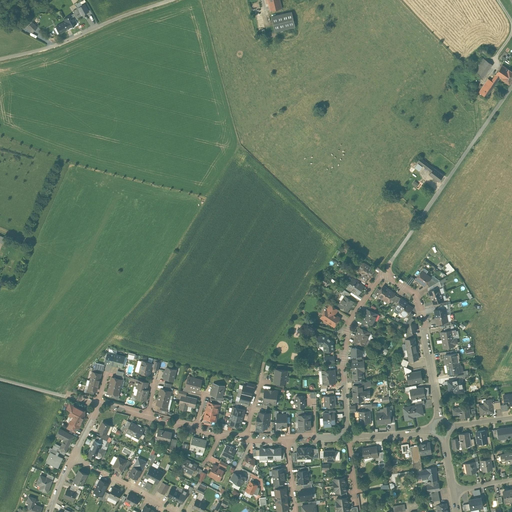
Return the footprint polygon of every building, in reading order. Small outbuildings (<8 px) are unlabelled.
[(279,0),(268,3),(269,6),(270,6),(271,10),(282,8),(280,2),(279,0)] [(88,12),(84,5),(83,5),(77,8),(81,15),(88,12)] [(77,8),(77,7),(76,7),(77,8),(73,11),(74,13),(71,15),(74,19),(81,15),(77,8)] [(291,12),(272,16),(273,24),(275,31),(294,27),(291,12)] [(69,28),(76,24),(74,19),(71,15),(64,19),(65,21),(69,28)] [(65,21),(57,26),(60,33),(69,28),(65,21)] [(32,22),(27,27),(27,28),(32,32),(36,27),(32,22)] [(480,69),(477,72),(483,77),(487,72),(484,70),(489,62),(486,60),(480,69)] [(489,62),(484,70),(487,72),(492,64),(489,62)] [(508,69),(502,65),(495,75),(500,78),(509,84),(511,79),(511,71),(509,69),(508,69)] [(488,78),(482,87),(479,92),(486,97),(500,78),(495,75),(491,81),(488,78)] [(434,168),(417,155),(410,165),(419,172),(424,166),(431,172),(434,168)] [(444,175),(434,168),(431,172),(429,174),(434,178),(437,181),(439,182),(444,175)] [(449,262),(445,265),(449,270),(446,272),(448,274),(454,269),(449,262)] [(373,269),(364,263),(361,263),(360,266),(359,266),(357,266),(356,267),(356,269),(358,270),(359,270),(362,272),(362,274),(361,275),(362,277),(366,279),(367,277),(370,277),(373,271),(373,269)] [(422,271),(422,270),(416,278),(417,280),(421,283),(421,282),(425,285),(430,277),(431,277),(426,273),(425,274),(422,271)] [(411,275),(407,282),(410,284),(415,278),(411,275)] [(329,282),(321,276),(318,281),(322,283),(327,286),(329,282)] [(437,282),(430,277),(426,283),(427,284),(429,287),(433,284),(437,282)] [(354,279),(353,278),(352,279),(349,284),(349,286),(352,288),(351,289),(351,290),(353,292),(354,291),(358,294),(364,285),(354,279)] [(389,289),(383,285),(377,294),(383,298),(389,289)] [(435,288),(428,291),(431,297),(441,294),(439,287),(435,288)] [(351,294),(344,289),(341,293),(341,294),(345,296),(348,298),(351,294)] [(395,294),(389,289),(383,298),(388,303),(391,299),(394,294),(395,294)] [(345,296),(341,294),(341,293),(337,291),(336,294),(335,298),(341,302),(345,296)] [(441,294),(431,297),(433,304),(443,300),(441,294)] [(348,298),(345,296),(341,302),(339,305),(341,307),(341,308),(341,309),(343,310),(344,310),(344,309),(347,311),(353,301),(348,298)] [(405,301),(401,298),(397,303),(395,306),(396,307),(396,308),(399,310),(400,309),(401,310),(406,303),(406,304),(407,302),(405,301)] [(406,303),(401,310),(400,311),(401,312),(402,314),(404,315),(405,315),(406,316),(409,311),(412,308),(406,304),(406,303)] [(337,309),(330,304),(328,308),(328,309),(327,310),(334,314),(337,309)] [(441,309),(434,310),(434,311),(435,317),(446,315),(445,308),(441,309)] [(368,309),(367,309),(364,316),(374,320),(377,314),(374,312),(368,309)] [(334,314),(327,310),(325,313),(324,313),(321,317),(329,322),(334,325),(334,326),(340,318),(334,314)] [(446,315),(435,317),(437,324),(443,322),(447,322),(447,321),(446,315)] [(374,320),(364,316),(361,322),(362,322),(369,325),(371,326),(374,320)] [(415,323),(410,324),(410,325),(407,329),(408,332),(412,332),(416,331),(415,323)] [(360,328),(357,334),(367,339),(370,332),(368,331),(360,328)] [(445,331),(441,332),(442,337),(443,342),(443,343),(444,348),(450,347),(449,345),(453,344),(454,346),(454,344),(457,343),(456,338),(453,338),(452,330),(445,331)] [(367,339),(357,334),(354,341),(355,341),(361,344),(364,345),(367,339)] [(333,342),(326,336),(322,336),(317,337),(317,336),(317,346),(323,345),(324,346),(324,352),(333,351),(333,342)] [(413,338),(405,339),(407,350),(416,348),(414,337),(413,338)] [(362,351),(356,348),(351,348),(352,356),(356,356),(362,356),(362,351)] [(416,348),(407,350),(409,361),(418,359),(416,348)] [(105,363),(113,365),(116,354),(108,352),(105,363)] [(451,354),(445,355),(446,365),(458,362),(457,363),(455,355),(455,353),(457,353),(451,354)] [(116,354),(113,365),(122,367),(125,356),(116,354)] [(152,363),(142,361),(140,368),(141,369),(141,372),(139,371),(139,372),(141,372),(141,373),(141,374),(143,374),(144,374),(144,373),(149,375),(152,363)] [(363,362),(352,362),(353,379),(362,378),(361,374),(363,373),(363,370),(364,370),(363,362)] [(458,362),(446,365),(448,365),(449,371),(448,371),(448,374),(456,373),(460,372),(459,366),(458,362)] [(176,369),(166,367),(163,378),(173,380),(175,373),(174,373),(174,370),(176,370),(176,369)] [(287,371),(275,369),(275,375),(286,377),(287,371)] [(99,373),(92,371),(92,372),(90,380),(99,382),(101,374),(99,373)] [(411,373),(406,374),(407,375),(408,374),(409,379),(408,380),(408,383),(422,381),(420,371),(411,373)] [(286,377),(275,375),(274,382),(286,383),(286,377)] [(116,378),(112,377),(110,385),(119,387),(121,380),(121,379),(116,378)] [(201,380),(193,378),(192,380),(188,379),(186,388),(191,389),(198,391),(201,380)] [(457,379),(456,379),(456,380),(454,381),(454,380),(447,381),(449,390),(457,389),(458,393),(464,392),(461,379),(461,378),(457,379)] [(99,382),(90,380),(88,389),(94,391),(96,391),(98,383),(99,382)] [(148,382),(139,380),(137,388),(139,388),(146,390),(148,382)] [(221,397),(224,387),(221,386),(220,384),(218,384),(217,384),(213,383),(213,386),(213,387),(213,389),(212,389),(211,394),(215,395),(221,397)] [(119,387),(110,385),(108,392),(112,393),(117,395),(118,395),(119,387)] [(253,388),(243,385),(242,390),(241,393),(251,395),(253,388)] [(416,389),(411,390),(413,399),(425,397),(423,387),(416,389)] [(146,390),(139,388),(137,393),(136,398),(137,398),(146,400),(148,390),(146,390)] [(363,396),(363,391),(362,388),(357,388),(353,388),(353,401),(359,401),(359,399),(363,399),(363,400),(363,396)] [(165,390),(161,389),(159,396),(169,399),(170,391),(171,391),(165,390)] [(277,390),(265,389),(264,393),(263,398),(264,399),(263,403),(275,404),(276,400),(277,395),(276,395),(277,390)] [(183,391),(179,390),(177,397),(181,398),(181,395),(182,394),(186,395),(186,392),(183,391)] [(251,395),(241,393),(240,397),(239,401),(249,403),(251,395)] [(196,399),(181,395),(181,398),(179,403),(181,403),(181,404),(180,408),(186,410),(187,405),(194,407),(196,399)] [(327,396),(324,396),(325,402),(326,402),(327,406),(335,406),(335,401),(334,401),(334,396),(334,395),(327,396)] [(169,399),(159,396),(157,404),(161,405),(167,407),(167,406),(169,399)] [(304,408),(304,396),(296,396),(296,400),(295,401),(295,403),(296,404),(296,408),(304,408)] [(492,400),(486,400),(486,404),(479,405),(480,414),(486,414),(486,413),(493,412),(493,413),(493,412),(493,407),(492,403),(492,400)] [(219,404),(209,402),(209,403),(207,410),(216,412),(219,404)] [(84,411),(70,403),(68,408),(72,410),(82,415),(84,411)] [(416,405),(408,407),(409,408),(405,409),(407,419),(405,419),(405,420),(413,418),(412,416),(418,415),(418,416),(423,415),(421,405),(421,404),(416,405)] [(244,409),(233,406),(231,413),(243,415),(244,409)] [(389,406),(384,407),(384,412),(376,413),(377,424),(377,422),(387,421),(387,423),(388,423),(387,422),(391,421),(391,422),(390,416),(390,411),(389,411),(389,406)] [(468,406),(459,407),(453,408),(453,414),(460,413),(461,417),(459,417),(459,418),(465,417),(465,415),(469,415),(469,416),(468,406)] [(82,415),(72,410),(70,414),(73,416),(70,422),(69,422),(78,427),(79,427),(84,417),(84,416),(82,415)] [(216,412),(207,410),(205,418),(212,420),(214,421),(216,412)] [(365,411),(359,411),(359,416),(360,423),(364,423),(370,422),(369,410),(365,411)] [(257,419),(268,421),(269,418),(268,417),(269,413),(259,412),(258,418),(257,418),(257,419)] [(243,415),(231,413),(230,419),(241,422),(243,415)] [(329,414),(322,414),(323,424),(324,424),(331,423),(331,424),(335,423),(334,413),(329,414)] [(241,422),(230,419),(228,425),(229,425),(240,428),(241,422)] [(268,421),(257,419),(256,421),(258,421),(257,427),(264,428),(267,428),(267,424),(268,424),(268,421)] [(78,427),(69,422),(66,428),(75,433),(78,427)] [(110,425),(103,422),(102,422),(100,426),(101,426),(99,431),(98,431),(102,433),(103,433),(106,434),(110,425)] [(137,425),(131,422),(127,429),(126,432),(132,435),(137,425)] [(144,429),(137,425),(132,435),(139,439),(143,431),(144,429)] [(511,425),(497,427),(498,435),(498,439),(511,437),(511,425)] [(74,435),(60,428),(56,435),(65,440),(64,443),(63,442),(60,448),(66,452),(74,435)] [(172,433),(158,429),(156,439),(169,442),(170,442),(171,438),(172,433)] [(485,430),(476,432),(478,445),(479,444),(479,443),(486,442),(486,443),(487,443),(486,437),(485,430)] [(106,434),(103,433),(102,433),(100,437),(103,439),(107,441),(109,435),(106,434)] [(468,433),(460,434),(461,440),(459,440),(460,441),(458,442),(457,438),(452,439),(453,442),(452,442),(453,449),(459,448),(458,445),(461,444),(461,446),(470,444),(470,446),(469,439),(468,433)] [(207,441),(192,437),(189,448),(197,450),(203,452),(204,452),(207,441)] [(98,442),(94,441),(92,446),(89,451),(90,451),(96,454),(97,455),(100,448),(102,444),(98,442)] [(430,443),(418,444),(418,445),(420,455),(431,453),(430,443)] [(230,447),(225,444),(225,445),(226,445),(220,456),(220,457),(222,454),(228,457),(229,456),(232,457),(231,459),(233,460),(233,459),(231,459),(237,447),(235,450),(233,448),(233,447),(231,446),(230,447)] [(418,445),(410,446),(413,463),(421,461),(420,455),(418,445)] [(376,447),(362,449),(363,458),(364,458),(364,457),(373,456),(373,458),(376,457),(378,457),(377,452),(376,447)] [(277,448),(270,448),(267,448),(263,448),(260,448),(260,449),(260,455),(260,459),(281,459),(281,456),(281,450),(281,448),(277,448)] [(334,451),(334,450),(324,450),(324,458),(327,458),(331,458),(331,459),(335,459),(334,451)] [(56,454),(51,452),(46,462),(51,464),(52,462),(55,464),(54,466),(58,468),(63,458),(56,454)] [(511,452),(500,455),(502,455),(502,459),(505,459),(506,464),(510,463),(511,462),(511,452)] [(254,459),(247,455),(243,463),(252,468),(254,463),(252,462),(254,459)] [(126,461),(118,457),(113,467),(118,469),(121,471),(124,466),(126,461)] [(197,465),(186,459),(180,469),(185,471),(185,470),(192,474),(197,465)] [(490,459),(481,460),(482,467),(484,466),(484,470),(492,469),(491,466),(490,459)] [(474,462),(463,464),(465,464),(467,473),(465,474),(476,472),(475,468),(474,462)] [(141,470),(134,466),(129,475),(137,479),(141,470)] [(145,477),(151,480),(157,469),(151,466),(145,477)] [(219,469),(214,466),(212,467),(209,473),(213,475),(214,477),(219,480),(224,470),(220,468),(219,469)] [(436,467),(427,468),(427,469),(428,475),(428,477),(428,478),(429,481),(436,480),(435,473),(437,472),(436,467)] [(281,468),(272,469),(273,476),(284,475),(284,473),(283,468),(281,468)] [(163,472),(157,469),(151,480),(157,483),(163,472)] [(427,469),(416,471),(418,478),(421,478),(421,476),(428,475),(427,469)] [(87,474),(79,470),(77,474),(74,480),(73,481),(74,481),(79,483),(82,485),(87,474)] [(300,471),(298,471),(298,474),(297,474),(298,479),(299,482),(308,481),(307,470),(300,471)] [(242,475),(238,473),(238,475),(234,481),(234,482),(240,485),(245,477),(245,475),(243,474),(242,475)] [(46,477),(40,475),(37,482),(41,484),(39,489),(47,492),(52,480),(46,477)] [(284,475),(273,476),(274,483),(280,482),(285,482),(284,477),(285,477),(284,475)] [(345,477),(344,477),(338,478),(334,478),(336,492),(340,492),(346,491),(345,477)] [(95,491),(101,494),(103,495),(105,491),(108,484),(100,480),(95,491)] [(252,481),(250,481),(246,490),(252,494),(253,492),(256,486),(257,485),(254,483),(253,482),(252,481)] [(168,486),(162,482),(158,490),(164,494),(168,486)] [(122,491),(113,486),(110,494),(109,496),(117,500),(122,491)] [(172,487),(167,495),(177,501),(181,493),(175,490),(176,489),(172,487)] [(71,490),(67,488),(64,496),(73,500),(74,500),(77,490),(72,488),(71,490)] [(181,493),(177,501),(182,503),(188,492),(188,490),(187,490),(184,488),(181,493)] [(276,489),(275,489),(275,496),(287,495),(286,491),(285,488),(276,489)] [(311,488),(303,489),(303,491),(300,491),(301,500),(312,498),(311,488)] [(503,490),(504,495),(505,501),(510,500),(511,500),(511,499),(511,488),(507,490),(503,490)] [(103,495),(101,494),(99,498),(103,501),(104,498),(107,492),(105,491),(103,495)] [(134,494),(130,492),(125,500),(135,506),(139,498),(133,495),(134,494)] [(287,495),(275,496),(276,503),(287,502),(287,498),(286,495),(287,495)] [(39,511),(42,507),(34,504),(36,498),(29,496),(27,502),(30,503),(27,511),(30,511),(39,511)] [(341,498),(336,498),(338,511),(340,511),(349,511),(347,497),(341,498)] [(478,498),(471,499),(468,500),(470,509),(471,509),(471,508),(473,507),(473,509),(474,509),(474,508),(482,507),(483,507),(481,497),(478,498)] [(206,504),(200,501),(201,500),(197,498),(192,507),(201,511),(202,511),(206,504)] [(287,502),(276,503),(277,510),(279,510),(287,509),(288,509),(287,505),(288,505),(287,502)] [(440,504),(436,505),(436,506),(437,511),(447,511),(446,503),(440,504)]
